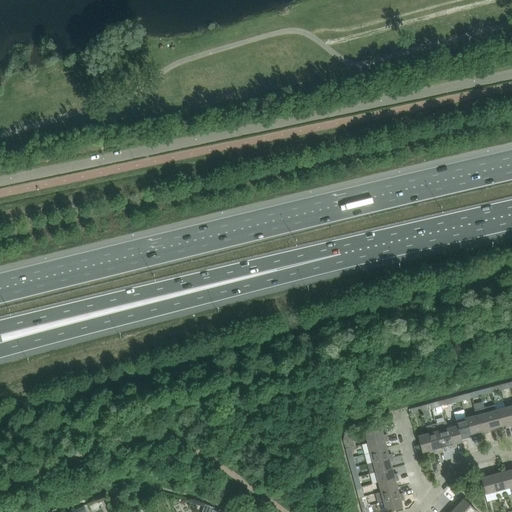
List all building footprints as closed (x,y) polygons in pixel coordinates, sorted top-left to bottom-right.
[(503,402),(494,405),(500,426),(506,424),(507,427),(511,426),(505,407),(503,402)] [(494,405),(484,407),(491,432),(494,431),(494,427),(500,426),(494,405)] [(484,407),(475,410),(476,415),(476,416),(480,431),(481,434),(488,432),(491,432),(484,407)] [(476,415),(466,417),(471,437),(475,436),(474,433),(480,431),(476,415)] [(466,417),(456,420),(457,425),(461,436),(467,435),(468,438),(471,437),(466,417)] [(436,423),(436,425),(442,446),(448,445),(449,448),(453,447),(448,428),(446,420),(436,423)] [(433,431),(428,433),(433,452),(437,451),(436,448),(442,446),(436,425),(432,426),(433,431)] [(457,425),(448,428),(453,447),(456,446),(456,443),(462,441),(457,425)] [(365,432),(368,442),(387,437),(386,434),(383,434),(381,428),(365,432)] [(433,452),(428,433),(418,435),(422,452),(429,450),(430,453),(433,452)] [(368,442),(370,452),(387,448),(385,441),(388,441),(387,437),(368,442)] [(351,447),(346,448),(348,458),(353,457),(352,452),(354,452),(354,449),(356,448),(355,446),(351,447)] [(370,452),(373,462),(393,457),(392,453),(388,454),(387,448),(370,452)] [(373,462),(376,472),(392,468),(390,461),(393,460),(393,457),(373,462)] [(508,470),(501,472),(505,488),(511,486),(511,473),(510,466),(507,467),(508,470)] [(376,472),(378,482),(398,476),(397,473),(394,474),(392,468),(376,472)] [(494,471),(490,472),(496,491),(505,488),(501,472),(495,474),(494,471)] [(496,491),(490,472),(487,472),(488,475),(481,477),(486,494),(496,491)] [(378,482),(381,492),(397,487),(396,481),(399,480),(398,476),(378,482)] [(381,492),(384,501),(403,496),(402,493),(399,494),(397,487),(381,492)] [(110,498),(107,500),(113,511),(124,506),(118,496),(113,499),(113,498),(110,498)] [(403,496),(384,501),(386,511),(403,507),(401,500),(404,500),(403,496)] [(462,511),(473,511),(476,510),(461,496),(454,504),(462,511)] [(98,502),(91,505),(94,511),(101,507),(98,502)]
